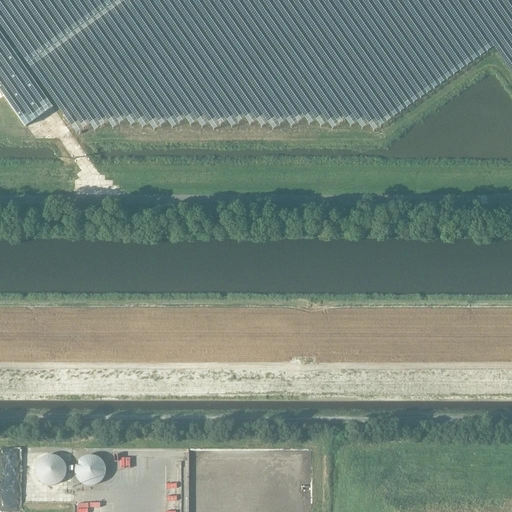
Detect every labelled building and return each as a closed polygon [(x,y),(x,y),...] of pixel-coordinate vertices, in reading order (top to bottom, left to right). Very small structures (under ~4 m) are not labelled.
[(511,0),(0,0),(0,89),(22,120),(49,107),(65,130),(379,130),(486,49),(511,78),(511,0)] [(39,481),(44,485),(48,486),(54,486),(58,484),(62,481),(65,477),(66,471),(65,466),(63,462),(60,458),(55,456),(50,455),(45,456),(40,459),(36,464),(35,470),(36,476),(39,481)] [(85,486),(90,487),(95,486),(100,483),(104,479),(106,473),(105,468),(103,463),(100,459),(95,456),(89,455),(84,457),(79,459),(76,464),(74,469),(75,474),(77,479),(80,483),(85,486)] [(181,483),(181,472),(170,472),(170,482),(181,483)] [(81,511),(82,503),(74,503),(73,511),(81,511)]
